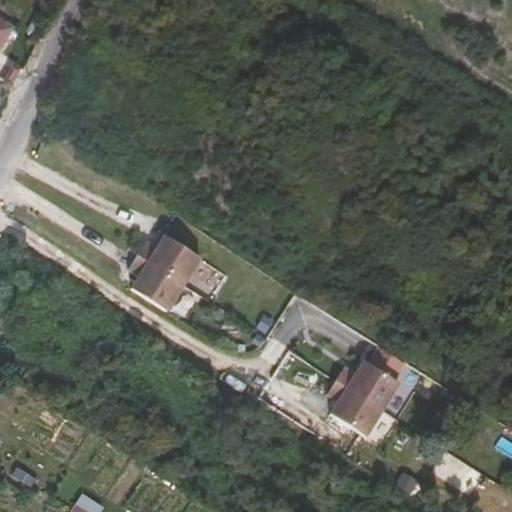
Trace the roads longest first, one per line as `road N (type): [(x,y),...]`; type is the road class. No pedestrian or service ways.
road 1 (unknown): [(0,216),(267,377)]
road 2 (residential): [(73,0),(0,157)]
